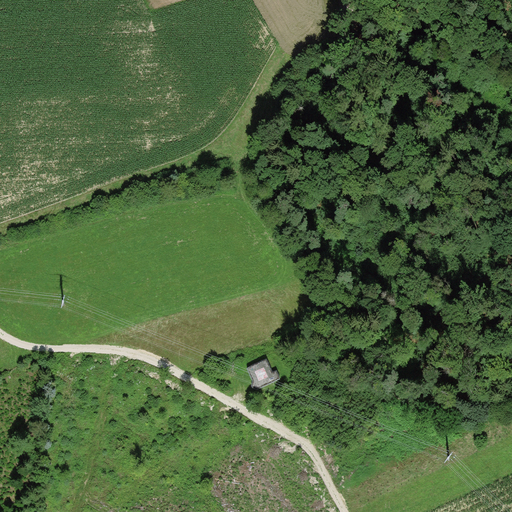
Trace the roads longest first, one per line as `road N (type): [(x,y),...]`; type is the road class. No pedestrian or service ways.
road 1 (track): [(173,368),(286,431),(316,457),(350,511)]
road 2 (track): [(173,368),(90,347),(37,349),(0,334)]
